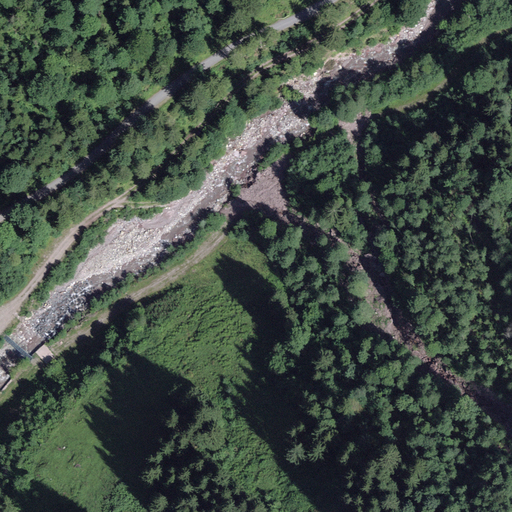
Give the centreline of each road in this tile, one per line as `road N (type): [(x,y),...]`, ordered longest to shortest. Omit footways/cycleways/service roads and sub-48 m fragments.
road 1 (track): [(374,0),(318,42),(258,71),(188,143),(101,211),(0,319)]
road 2 (unclassified): [(0,214),(90,160),(185,76),(327,0)]
